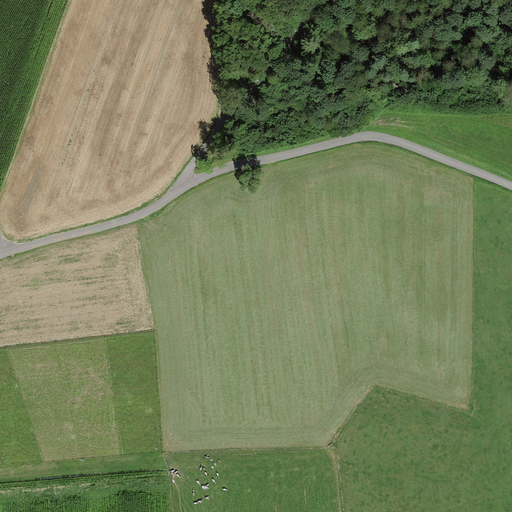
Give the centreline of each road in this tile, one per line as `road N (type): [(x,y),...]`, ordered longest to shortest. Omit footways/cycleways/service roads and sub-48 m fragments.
road 1 (unclassified): [(0,254),(140,214),(224,167),(355,137),(384,137),(511,186)]
road 2 (track): [(333,0),(309,18),(222,128)]
road 3 (track): [(232,0),(222,128)]
